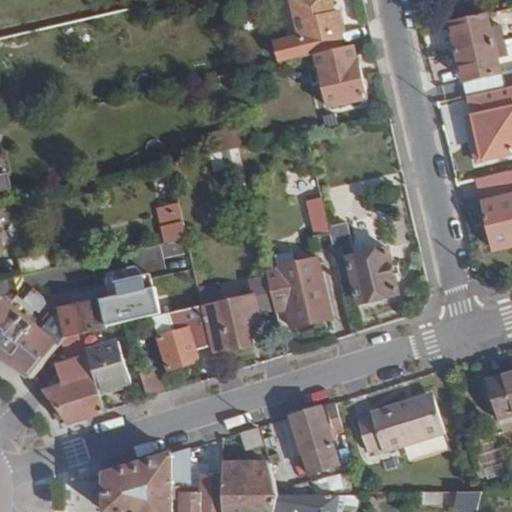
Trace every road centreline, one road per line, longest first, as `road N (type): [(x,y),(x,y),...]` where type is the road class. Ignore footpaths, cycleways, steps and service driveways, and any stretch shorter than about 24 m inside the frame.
road 1 (residential): [(466,332),(0,477)]
road 2 (residential): [(466,332),(389,0)]
